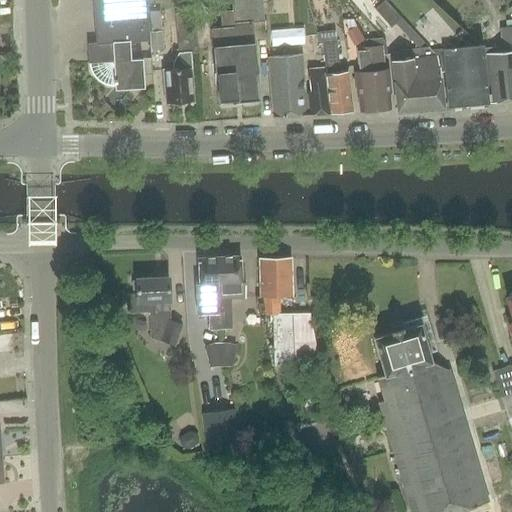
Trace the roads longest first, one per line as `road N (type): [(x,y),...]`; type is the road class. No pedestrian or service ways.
road 1 (residential): [(37,143),(511,128)]
road 2 (residential): [(511,250),(41,247)]
road 3 (residential): [(52,511),(41,247)]
road 4 (tertiary): [(37,143),(37,0)]
